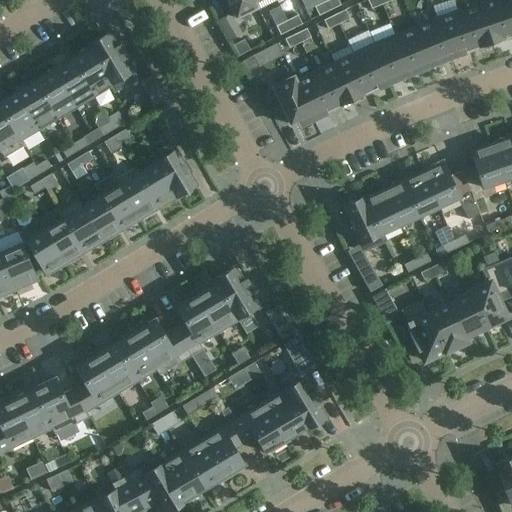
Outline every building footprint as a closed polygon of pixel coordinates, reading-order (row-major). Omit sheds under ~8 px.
[(256,8),(252,0),(225,0),(228,4),(229,3),(236,18),(256,8)] [(252,0),(256,8),(257,8),(255,4),(262,0),(252,0)] [(328,0),(325,2),(330,11),(340,6),(337,0),(328,0)] [(382,5),(380,0),(367,0),(368,0),(371,9),(382,5)] [(511,36),(511,35),(499,0),(490,0),(478,4),(492,45),(505,41),(504,39),(511,36)] [(511,0),(499,0),(511,35),(511,0)] [(330,11),(325,2),(314,7),(319,16),(330,11)] [(458,11),(471,51),(479,48),(479,49),(492,45),(478,4),(458,11)] [(334,15),(339,25),(350,19),(345,10),(334,15)] [(436,18),(451,59),(464,55),(463,53),(471,51),(458,11),(436,18)] [(339,25),(334,15),(324,21),(328,30),(339,25)] [(287,21),(291,30),(302,25),(297,16),(287,21)] [(451,59),(436,18),(415,27),(431,67),(451,59)] [(291,30),(287,21),(276,26),(280,36),(291,30)] [(395,35),(411,75),(431,67),(415,27),(395,35)] [(296,34),(300,44),(311,38),(306,29),(296,34)] [(89,46),(116,91),(135,80),(123,60),(127,58),(120,46),(117,48),(108,34),(89,46)] [(300,44),(296,34),(285,40),(289,49),(300,44)] [(374,44),(391,83),(411,75),(395,35),(374,44)] [(250,51),(244,40),(233,46),(239,57),(250,51)] [(391,83),(374,44),(353,54),(371,92),(378,88),(379,89),(391,83)] [(116,91),(89,46),(88,46),(89,49),(78,56),(78,57),(73,61),(94,96),(111,86),(115,92),(116,91)] [(334,63),(352,102),(364,96),(364,95),(371,92),(353,54),(334,63)] [(242,62),(248,73),(259,67),(253,56),(242,62)] [(53,71),(75,107),(94,96),(73,61),(67,65),(66,63),(53,71)] [(314,72),(332,110),(339,107),(340,108),(352,102),(334,63),(314,72)] [(36,83),(57,118),(75,107),(53,71),(41,78),(42,80),(36,83)] [(293,78),(313,121),(325,115),(325,114),(332,110),(314,72),(295,81),(293,78)] [(153,77),(141,83),(154,106),(165,99),(153,77)] [(313,121),(293,78),(272,88),(280,103),(279,103),(282,111),(283,110),(290,125),(299,121),(301,126),(313,121)] [(16,93),(38,130),(57,118),(36,83),(30,87),(29,85),(16,93)] [(0,104),(0,107),(23,147),(24,146),(21,140),(38,130),(16,93),(4,100),(5,102),(0,104)] [(181,127),(168,105),(157,111),(170,134),(181,127)] [(23,147),(0,107),(0,151),(4,159),(23,147)] [(107,119),(114,130),(125,123),(118,112),(107,119)] [(114,130),(107,119),(109,123),(99,129),(103,136),(114,130)] [(114,136),(119,144),(130,137),(125,130),(114,136)] [(119,144),(114,136),(104,143),(110,154),(121,147),(119,144)] [(511,178),(511,138),(511,137),(491,144),(504,181),(511,178)] [(72,145),(77,152),(88,146),(83,138),(72,145)] [(504,181),(491,144),(470,152),(483,189),(504,181)] [(66,159),(77,152),(72,145),(62,151),(66,159)] [(171,145),(152,156),(177,198),(196,187),(189,174),(191,173),(185,162),(182,163),(171,145)] [(77,159),(82,166),(93,159),(88,152),(77,159)] [(176,199),(177,198),(152,156),(151,157),(155,164),(138,174),(135,168),(134,168),(158,208),(175,198),(176,199)] [(82,166),(77,159),(67,165),(71,172),(82,166)] [(33,163),(40,174),(51,168),(46,160),(36,167),(33,163)] [(422,172),(439,208),(459,198),(443,162),(422,172)] [(40,174),(33,163),(22,169),(29,181),(40,174)] [(139,219),(158,208),(134,168),(115,180),(139,219)] [(402,181),(419,217),(439,208),(422,172),(402,181)] [(40,181),(45,188),(47,192),(58,185),(51,174),(40,181)] [(121,230),(139,219),(115,180),(118,186),(101,197),(121,230)] [(45,188),(40,181),(30,187),(34,195),(45,188)] [(383,190),(399,226),(419,217),(402,181),(383,190)] [(2,200),(13,193),(10,186),(0,191),(0,194),(2,199),(2,200)] [(399,226),(383,190),(364,199),(364,198),(363,198),(383,243),(384,242),(381,234),(399,226)] [(13,193),(2,200),(6,207),(17,202),(13,193)] [(102,242),(121,230),(101,197),(83,208),(79,201),(78,202),(102,242)] [(383,243),(363,198),(342,208),(348,221),(346,222),(351,234),(354,232),(363,252),(383,243)] [(84,253),(102,242),(78,202),(60,213),(63,219),(84,253)] [(6,207),(0,209),(0,217),(9,214),(6,207)] [(63,219),(60,213),(57,208),(39,220),(45,230),(65,264),(84,253),(63,219)] [(46,275),(65,264),(45,230),(26,242),(46,275)] [(454,241),(458,249),(469,243),(465,235),(454,241)] [(458,249),(454,241),(442,246),(446,254),(458,249)] [(0,253),(0,254),(15,290),(36,281),(21,245),(0,253)] [(0,296),(15,290),(0,254),(0,296)] [(415,260),(419,268),(430,262),(426,254),(415,260)] [(511,258),(500,264),(510,290),(511,289),(511,258)] [(419,268),(415,260),(404,265),(408,273),(419,268)] [(381,286),(369,263),(357,270),(370,292),(381,286)] [(432,268),(436,277),(446,272),(442,263),(432,268)] [(510,290),(500,264),(483,271),(487,280),(467,289),(485,328),(486,328),(487,331),(500,324),(499,322),(507,318),(496,296),(510,290)] [(436,277),(432,268),(420,274),(424,282),(436,277)] [(214,281),(238,320),(258,308),(250,294),(253,292),(246,280),(243,283),(234,269),(214,281)] [(238,320),(214,281),(213,282),(215,284),(209,287),(208,285),(194,293),(218,332),(238,320)] [(485,328),(467,289),(446,299),(467,343),(468,342),(467,340),(479,334),(478,331),(485,328)] [(387,322),(398,316),(384,291),(373,298),(387,322)] [(218,332),(194,293),(181,301),(182,303),(176,308),(185,324),(175,330),(191,357),(203,350),(199,343),(218,332)] [(467,343),(446,299),(426,308),(423,301),(422,301),(446,352),(467,343)] [(446,352),(422,301),(400,311),(424,362),(445,352),(445,353),(446,352)] [(296,331),(281,305),(266,314),(280,340),(296,331)] [(191,357),(175,330),(164,336),(155,320),(148,324),(146,322),(133,330),(160,375),(191,357)] [(160,375),(133,330),(119,338),(121,341),(115,344),(137,381),(155,370),(159,376),(160,375)] [(299,337),(287,343),(300,366),(311,359),(299,337)] [(137,381),(115,344),(109,348),(107,345),(94,353),(117,392),(137,381)] [(231,354),(238,366),(249,359),(243,348),(231,354)] [(117,392),(94,353),(80,361),(82,364),(75,368),(84,384),(73,391),(88,418),(89,418),(86,411),(117,392)] [(261,374),(254,363),(243,370),(249,381),(261,374)] [(33,389),(55,434),(88,418),(73,391),(63,396),(55,379),(48,382),(46,380),(34,385),(36,388),(33,389)] [(282,392),(306,431),(326,419),(318,405),(321,403),(315,391),(311,393),(303,379),(282,392)] [(205,393),(193,400),(198,409),(218,397),(212,388),(205,393)] [(12,397),(32,438),(51,428),(54,435),(55,434),(33,389),(27,392),(26,390),(12,397)] [(263,403),(286,443),(300,435),(298,432),(303,429),(305,431),(306,431),(282,392),(263,403)] [(0,453),(32,438),(12,397),(0,402),(0,453)] [(150,403),(157,414),(168,408),(161,397),(150,403)] [(157,414),(150,403),(148,400),(137,406),(146,421),(157,414)] [(232,422),(244,443),(255,436),(264,452),(271,448),(273,451),(286,443),(263,403),(232,422)] [(161,419),(168,430),(179,423),(172,412),(161,419)] [(168,430),(161,419),(151,425),(157,436),(168,430)] [(201,440),(225,480),(238,472),(237,469),(244,465),(234,449),(244,443),(232,422),(201,440)] [(182,452),(204,489),(210,485),(211,488),(225,480),(201,440),(182,452)] [(158,458),(186,503),(199,495),(198,493),(204,489),(182,452),(163,463),(159,457),(158,458)] [(57,469),(63,466),(69,463),(66,455),(53,461),(57,469)] [(126,477),(140,503),(149,497),(153,504),(157,502),(162,511),(171,511),(186,503),(158,458),(126,477)] [(511,511),(511,460),(495,468),(507,494),(495,499),(500,511),(511,511)] [(78,466),(67,470),(73,482),(83,477),(78,466)] [(0,489),(9,487),(6,474),(0,474),(0,489)] [(63,487),(57,475),(46,480),(51,492),(63,487)] [(95,501),(101,511),(132,511),(130,507),(140,503),(126,477),(112,484),(115,491),(95,501)] [(75,511),(101,511),(95,501),(75,511)]
